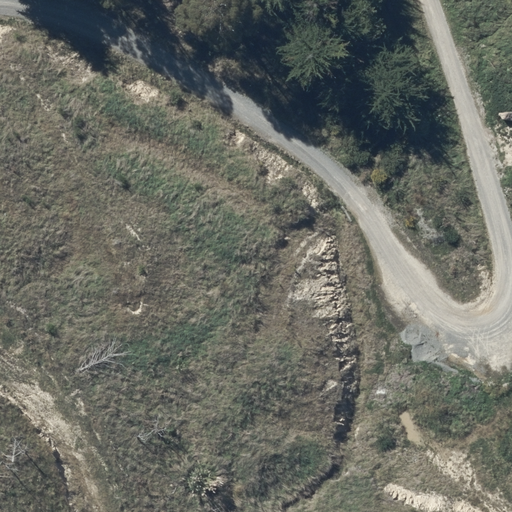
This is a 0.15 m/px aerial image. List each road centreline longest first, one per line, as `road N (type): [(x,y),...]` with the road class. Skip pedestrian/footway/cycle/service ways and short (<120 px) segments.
road 1 (track): [(380,0),(452,250),(441,284),(414,306),(371,311),(342,287),(316,208),(265,140),(97,26),(34,0)]
road 2 (track): [(452,250),(511,448)]
